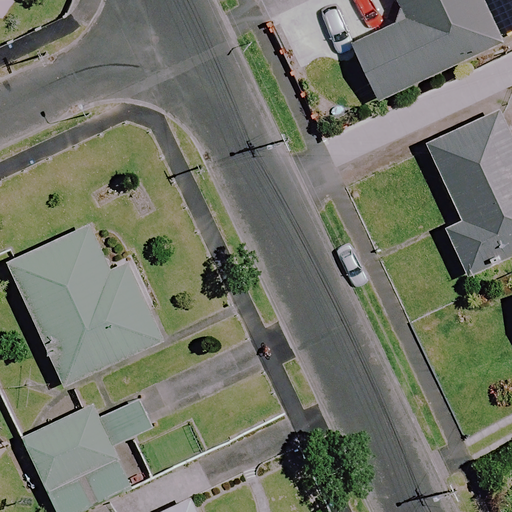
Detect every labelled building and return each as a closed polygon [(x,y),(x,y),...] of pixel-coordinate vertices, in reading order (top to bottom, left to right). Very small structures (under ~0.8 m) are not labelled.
[(511,29),(498,0),(392,0),(402,20),(349,45),(375,101),(511,37),(511,29)] [(511,256),(511,149),(495,112),(423,145),(459,224),(446,230),(467,277),(511,256)] [(105,268),(86,228),(5,266),(61,387),(166,338),(128,257),(105,268)] [(148,430),(137,404),(95,423),(89,409),(21,439),(53,511),(80,511),(125,492),(106,449),(148,430)] [(192,511),(188,503),(167,511),(192,511)]
